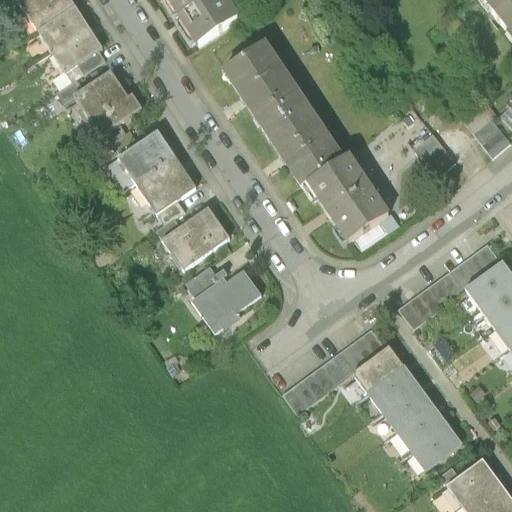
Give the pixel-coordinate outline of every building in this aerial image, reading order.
[(14,0),(26,16),(50,0),(14,0)] [(39,36),(76,12),(67,0),(50,0),(26,16),(39,36)] [(162,0),(195,50),(236,24),(221,0),(162,0)] [(511,0),(487,0),(483,3),(481,5),(511,44),(511,0)] [(52,57),(89,33),(76,12),(39,36),(52,57)] [(99,56),(102,54),(89,33),(52,57),(66,78),(99,56)] [(222,78),(261,135),(302,107),(264,49),(222,78)] [(105,65),(99,56),(66,78),(52,86),(59,96),(105,65)] [(124,97),(111,78),(74,102),(87,121),(124,97)] [(124,97),(87,121),(100,141),(142,114),(132,100),(128,103),(124,97)] [(341,164),(302,107),(261,135),(299,192),(305,188),(341,164)] [(510,150),(476,107),(459,121),(493,164),(510,150)] [(157,137),(108,171),(124,195),(138,187),(175,162),(157,137)] [(433,141),(415,155),(437,184),(455,170),(433,141)] [(346,249),(388,221),(347,160),(341,164),(305,188),(346,249)] [(175,162),(138,187),(151,207),(149,208),(157,219),(196,193),(175,162)] [(228,243),(208,214),(163,247),(184,275),(228,243)] [(499,271),(485,252),(400,315),(414,334),(465,296),(499,271)] [(465,296),(480,316),(511,292),(511,285),(501,270),(499,271),(465,296)] [(221,329),(261,300),(244,276),(230,285),(224,276),(213,284),(216,289),(192,306),(216,339),(224,333),(221,329)] [(511,322),(511,292),(480,316),(494,335),(511,322)] [(511,352),(511,322),(494,335),(509,355),(511,352)] [(388,354),(374,335),(282,402),(297,422),(353,380),(388,354)] [(353,380),(367,399),(402,373),(388,354),(353,380)] [(367,399),(381,419),(417,393),(402,373),(367,399)] [(381,419),(396,438),(431,412),(417,393),(381,419)] [(396,438),(410,457),(445,432),(431,412),(396,438)] [(460,451),(445,432),(410,457),(424,477),(460,451)] [(446,495),(459,511),(463,511),(496,488),(482,468),(446,495)] [(503,511),(510,507),(496,488),(463,511),(503,511)]
